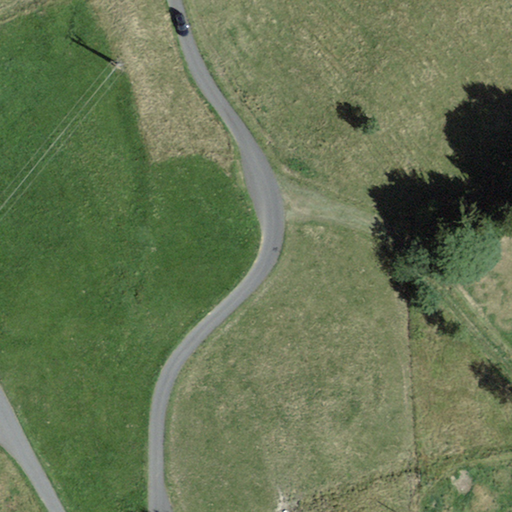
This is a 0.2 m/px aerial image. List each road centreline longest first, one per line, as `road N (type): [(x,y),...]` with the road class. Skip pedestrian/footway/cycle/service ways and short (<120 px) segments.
road 1 (unclassified): [(159,511),(159,407),(167,375),(249,284),(276,228),(263,164),(199,72),(176,0)]
road 2 (unclassified): [(0,403),(58,511)]
